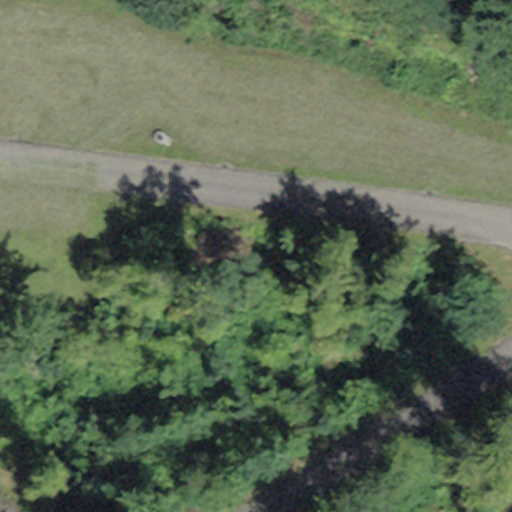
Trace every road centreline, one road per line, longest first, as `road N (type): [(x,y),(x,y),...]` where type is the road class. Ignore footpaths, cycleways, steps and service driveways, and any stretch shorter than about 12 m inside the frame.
road 1 (track): [(511,235),(381,196),(0,154)]
road 2 (track): [(291,511),(511,347)]
